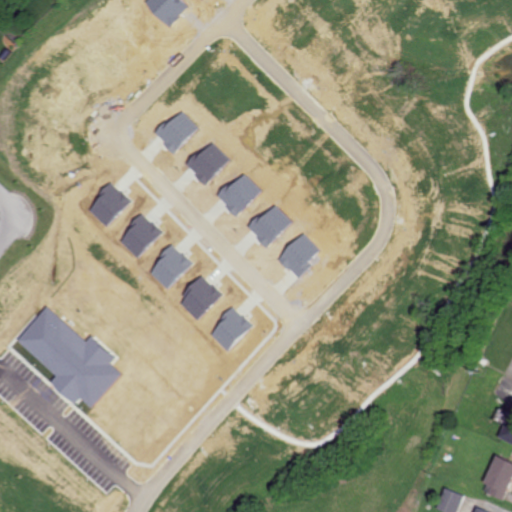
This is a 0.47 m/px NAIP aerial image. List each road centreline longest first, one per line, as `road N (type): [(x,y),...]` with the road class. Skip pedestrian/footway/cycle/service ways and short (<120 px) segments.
road 1 (residential): [(138,511),(199,432),(378,243),(386,196),(366,161),(228,20)]
road 2 (residential): [(299,326),(124,155),(119,140),(118,124),(248,0)]
